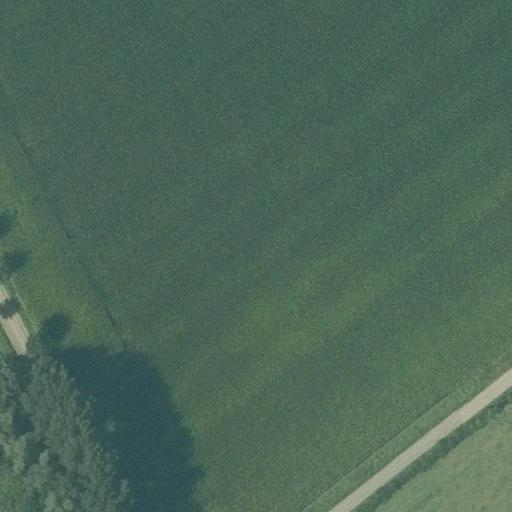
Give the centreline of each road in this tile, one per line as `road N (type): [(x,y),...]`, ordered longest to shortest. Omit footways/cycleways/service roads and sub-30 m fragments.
road 1 (unclassified): [(115,511),(0,292)]
road 2 (unclassified): [(511,375),(338,511)]
